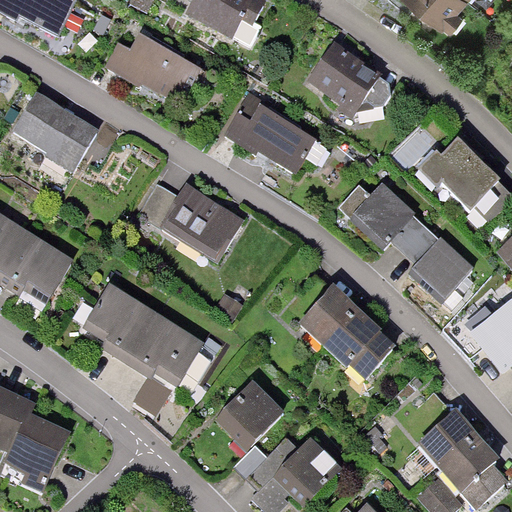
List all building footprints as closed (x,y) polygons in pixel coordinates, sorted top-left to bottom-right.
[(75,1),(72,0),(0,0),(0,14),(19,25),(22,20),(56,38),(75,1)] [(153,0),(133,0),(131,5),(148,14),(155,1),(153,0)] [(266,2),(263,0),(169,0),(167,5),(231,41),(232,38),(250,48),(262,27),(255,23),(266,2)] [(463,0),(411,0),(443,27),(465,1),(463,0)] [(198,68),(141,35),(130,52),(117,45),(103,69),(135,88),(137,83),(176,105),(198,68)] [(379,82),(334,51),(308,87),(353,118),(379,82)] [(99,130),(39,94),(15,132),(47,152),(45,155),(73,172),(99,130)] [(315,147),(259,110),(249,126),(238,119),(222,143),(253,163),(256,158),(293,182),(315,147)] [(503,194),(457,150),(442,166),(436,160),(419,178),(436,194),(443,187),(478,220),(503,194)] [(241,231),(185,194),(176,209),(152,194),(135,221),(177,249),(182,241),(219,265),(241,231)] [(368,205),(356,195),(338,215),(382,255),(392,243),(405,255),(423,235),(378,194),(368,205)] [(0,277),(27,233),(0,216),(0,277)] [(72,263),(27,233),(0,277),(0,283),(20,295),(25,288),(48,303),(72,263)] [(442,311),(469,278),(423,235),(405,255),(417,267),(408,278),(442,311)] [(511,246),(501,257),(511,270),(511,246)] [(360,313),(335,288),(300,325),(325,350),(360,313)] [(152,324),(106,295),(82,331),(113,350),(106,360),(122,371),(152,324)] [(381,332),(360,313),(325,350),(345,369),(350,364),(365,378),(392,349),(378,336),(381,332)] [(511,322),(507,316),(473,343),(501,377),(511,369),(511,322)] [(211,362),(152,324),(122,371),(139,381),(143,375),(174,394),(181,382),(193,390),(211,362)] [(284,416),(253,384),(215,420),(246,453),(284,416)] [(29,415),(0,401),(0,457),(8,461),(24,426),(29,415)] [(473,447),(451,422),(420,450),(442,474),(473,447)] [(65,445),(24,426),(8,461),(2,473),(43,492),(65,445)] [(344,468),(313,438),(294,457),(259,492),(252,500),(264,511),(279,511),(290,502),(286,498),(289,494),(304,509),(344,468)] [(267,458),(246,479),(259,492),(294,457),(281,444),(267,458)] [(246,479),(267,458),(256,447),(235,467),(246,479)] [(495,471),(473,447),(442,474),(434,482),(454,504),(466,493),(482,511),(503,492),(489,477),(495,471)] [(451,511),(433,490),(418,503),(425,511),(451,511)]
